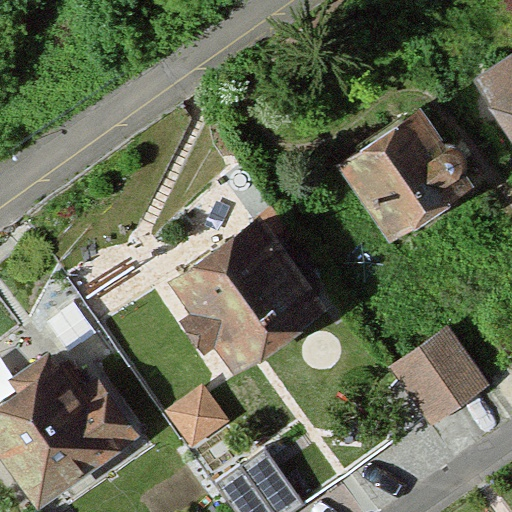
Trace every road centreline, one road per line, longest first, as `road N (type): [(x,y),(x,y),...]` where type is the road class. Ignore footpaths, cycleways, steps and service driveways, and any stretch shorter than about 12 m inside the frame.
road 1 (residential): [(282,0),(0,189)]
road 2 (residential): [(511,424),(401,511)]
